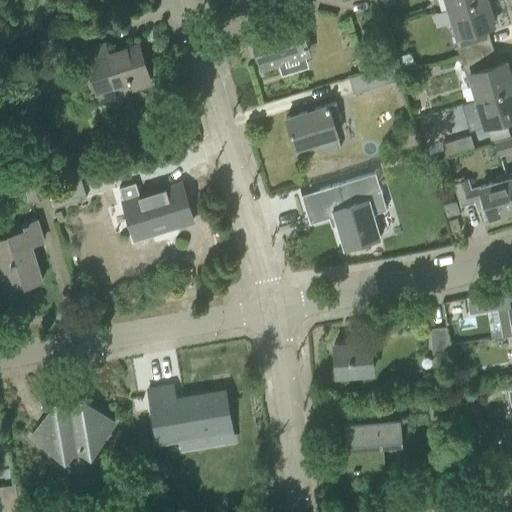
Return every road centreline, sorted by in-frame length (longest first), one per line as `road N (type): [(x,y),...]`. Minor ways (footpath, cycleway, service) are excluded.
road 1 (residential): [(274,310),(181,0)]
road 2 (residential): [(0,356),(274,310)]
road 3 (residential): [(274,310),(511,260)]
road 4 (residential): [(298,511),(274,310)]
